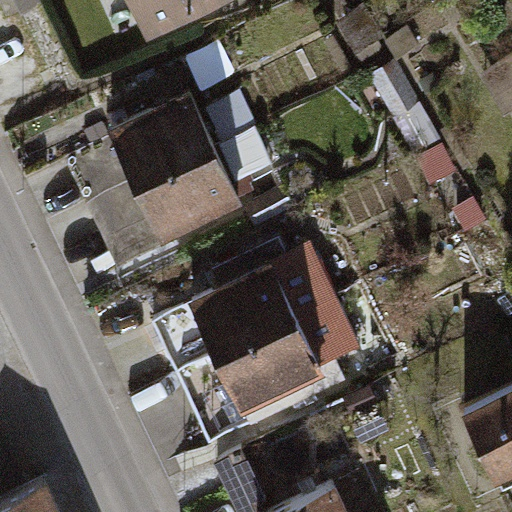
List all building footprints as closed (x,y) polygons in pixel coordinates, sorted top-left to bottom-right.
[(135,0),(149,34),(228,0),(135,0)] [(138,184),(226,143),(195,78),(107,119),(138,184)] [(226,143),(138,184),(164,239),(253,198),(226,143)] [(219,354),(305,314),(275,252),(190,292),(219,354)] [(305,314),(219,354),(248,410),(330,373),(305,314)] [(511,376),(461,400),(496,474),(511,465),(511,376)] [(0,407),(0,484),(31,469),(0,407)] [(72,511),(51,469),(0,494),(0,511),(72,511)] [(354,511),(339,477),(261,511),(354,511)]
